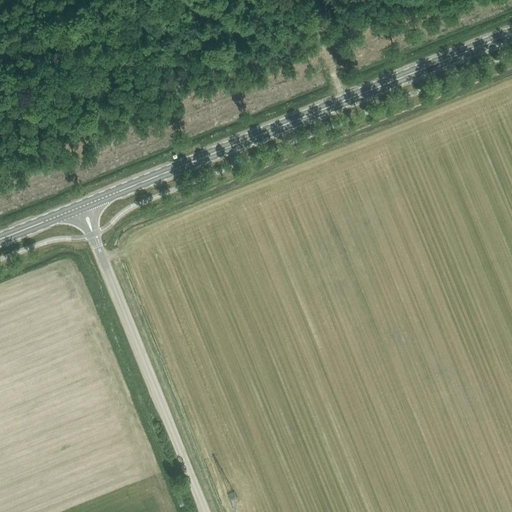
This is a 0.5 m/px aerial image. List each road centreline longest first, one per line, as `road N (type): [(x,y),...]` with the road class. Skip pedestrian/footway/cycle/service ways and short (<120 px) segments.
road 1 (secondary): [(87,204),(511,33)]
road 2 (unclassified): [(204,511),(91,232)]
